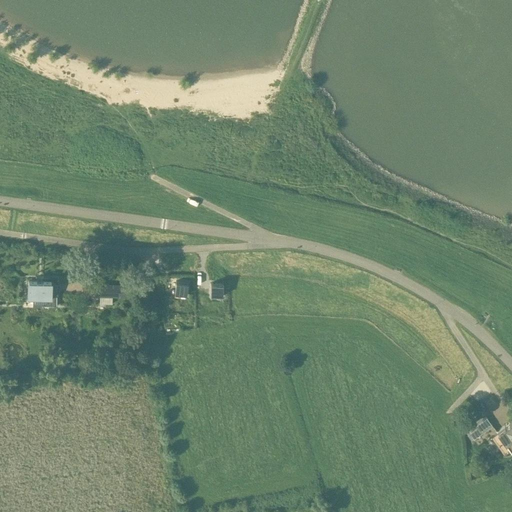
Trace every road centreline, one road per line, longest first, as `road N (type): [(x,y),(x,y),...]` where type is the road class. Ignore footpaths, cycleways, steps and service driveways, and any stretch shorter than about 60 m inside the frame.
road 1 (unclassified): [(291,243),(0,200)]
road 2 (unclassified): [(0,234),(138,253),(291,243)]
road 3 (unclassified): [(511,366),(466,321),(388,273),(291,243)]
road 4 (track): [(146,173),(273,240)]
